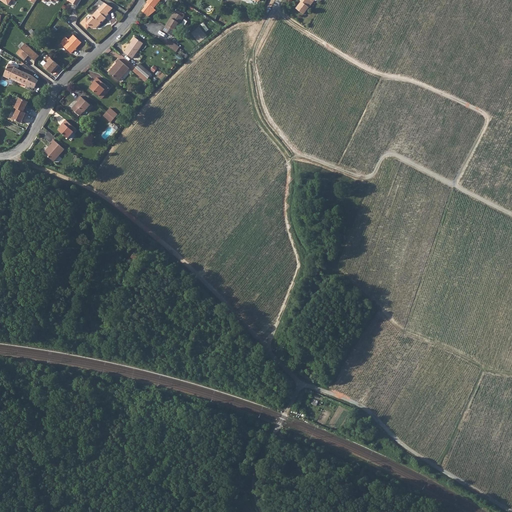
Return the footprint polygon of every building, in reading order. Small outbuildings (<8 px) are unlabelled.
[(148,0),(147,2),(148,2),(145,6),(145,7),(143,11),(150,17),(157,10),(154,8),(160,0),(148,0)] [(300,0),(300,1),(301,2),(296,8),(305,14),(314,0),(300,0)] [(86,23),(83,21),(81,23),(81,24),(86,29),(87,29),(89,26),(92,29),(96,29),(100,24),(100,23),(101,21),(102,22),(106,18),(105,17),(114,8),(105,3),(91,16),(92,17),(86,23)] [(167,27),(165,30),(173,35),(175,32),(175,33),(185,18),(177,12),(173,18),(172,18),(166,27),(167,27)] [(89,14),(83,21),(86,23),(92,17),(91,16),(89,14)] [(66,37),(60,43),(71,53),(81,43),(74,35),(69,40),(66,37)] [(135,38),(124,52),(132,58),(143,44),(135,38)] [(166,46),(178,52),(181,46),(169,40),(166,46)] [(27,43),(22,49),(26,52),(30,46),(27,43)] [(26,52),(22,49),(18,54),(26,61),(30,56),(36,61),(41,55),(30,46),(26,52)] [(59,67),(50,58),(47,61),(48,62),(44,67),(50,74),(55,69),(56,70),(59,67)] [(115,67),(110,72),(119,80),(129,68),(118,58),(115,61),(116,62),(113,66),(115,67)] [(139,63),(137,66),(145,73),(148,70),(139,63)] [(10,65),(4,77),(10,80),(11,79),(27,86),(35,90),(38,82),(34,78),(31,77),(15,69),(16,67),(10,65)] [(137,66),(136,67),(148,78),(149,77),(145,73),(137,66)] [(148,78),(136,67),(133,70),(145,81),(148,78)] [(91,88),(101,96),(109,87),(99,78),(94,83),(95,84),(91,88)] [(109,87),(101,96),(103,99),(111,89),(109,87)] [(77,103),(74,108),(82,115),(86,111),(92,105),(82,96),(79,100),(81,102),(78,104),(77,103)] [(15,108),(25,113),(27,109),(26,109),(29,103),(20,99),(15,108)] [(111,108),(108,112),(115,119),(119,115),(111,108)] [(28,115),(18,110),(13,120),(21,124),(24,118),(26,118),(28,115)] [(115,119),(108,112),(105,116),(112,122),(115,119)] [(66,123),(60,129),(70,137),(78,128),(68,119),(65,122),(66,123)] [(50,147),(46,152),(55,160),(65,148),(55,139),(52,142),(53,142),(49,146),(50,147)]
